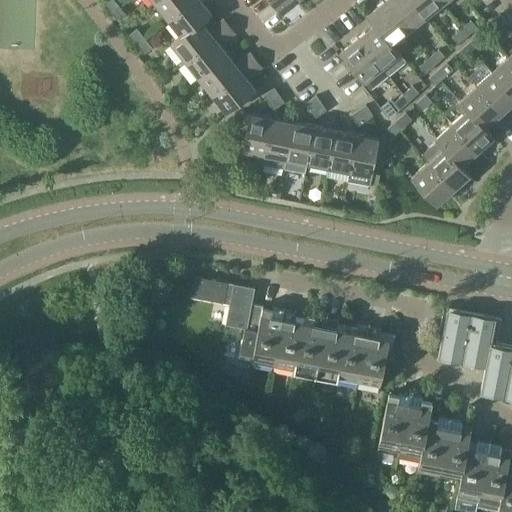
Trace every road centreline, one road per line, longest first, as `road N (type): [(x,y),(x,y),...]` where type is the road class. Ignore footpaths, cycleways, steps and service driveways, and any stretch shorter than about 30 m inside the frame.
road 1 (tertiary): [(494,269),(184,208),(58,219),(0,240)]
road 2 (tertiary): [(0,272),(65,247),(181,232),(490,290)]
road 3 (residential): [(511,419),(413,349),(404,306),(277,278)]
